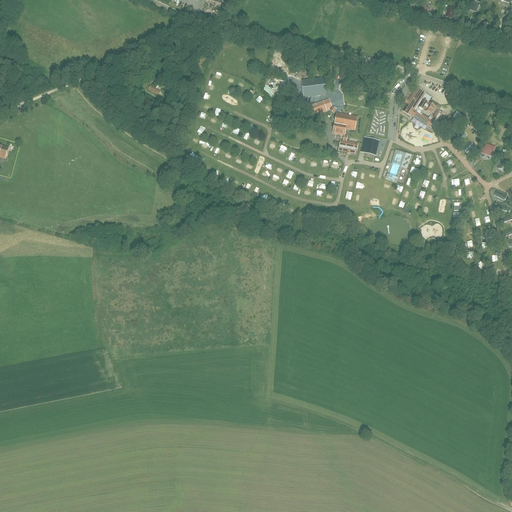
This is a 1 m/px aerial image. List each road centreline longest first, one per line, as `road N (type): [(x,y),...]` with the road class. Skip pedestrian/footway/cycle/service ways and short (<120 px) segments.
road 1 (unclassified): [(511,107),(150,0)]
road 2 (track): [(0,114),(160,47),(193,18)]
